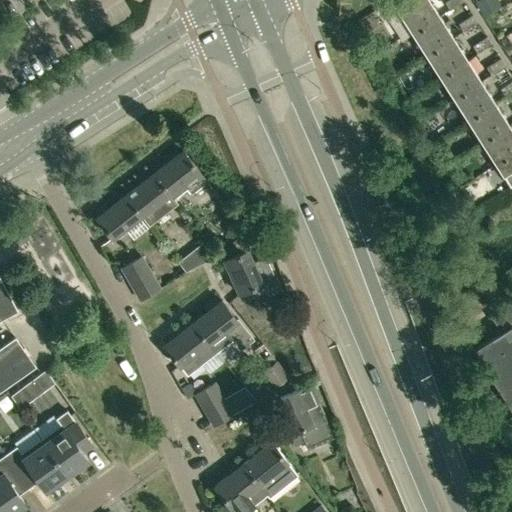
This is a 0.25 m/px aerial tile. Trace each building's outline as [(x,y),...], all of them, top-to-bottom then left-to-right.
[(428,0),(391,0),(412,33),(439,16),(428,0)] [(463,0),(447,0),(444,2),(449,9),(464,0),(463,0)] [(497,0),(479,0),(476,2),(486,17),(502,7),(497,0)] [(473,15),(458,24),(463,31),(477,22),(473,15)] [(439,16),(412,33),(426,55),(453,38),(439,16)] [(486,36),(472,45),(477,53),(491,44),(486,36)] [(453,38),(426,55),(440,77),(467,59),(453,38)] [(500,58),(486,67),(491,75),(505,66),(500,58)] [(467,59),(440,77),(454,99),(481,81),(467,59)] [(481,81),(454,99),(467,120),(495,103),(481,81)] [(511,81),(500,89),(505,97),(511,91),(511,81)] [(495,103),(467,120),(481,142),(509,125),(495,103)] [(511,130),(509,125),(481,142),(495,164),(511,152),(511,130)] [(183,150),(155,173),(174,197),(187,187),(192,193),(207,181),(183,150)] [(511,152),(495,164),(509,186),(511,184),(511,152)] [(155,173),(126,194),(141,214),(141,213),(149,223),(177,201),(174,197),(155,173)] [(106,203),(96,211),(99,216),(97,218),(112,236),(141,214),(126,194),(110,208),(106,203)] [(194,268),(216,256),(208,244),(205,240),(182,258),(178,262),(186,272),(194,268)] [(253,261),(247,248),(224,259),(240,293),(263,282),(275,276),(265,255),(253,261)] [(142,255),(122,267),(128,277),(148,265),(142,255)] [(170,264),(169,263),(168,263),(157,270),(162,278),(164,281),(165,281),(166,280),(173,276),(176,273),(175,272),(170,264)] [(128,277),(134,288),(154,276),(148,265),(128,277)] [(154,276),(134,288),(140,299),(160,287),(154,276)] [(0,318),(17,310),(0,277),(0,318)] [(210,309),(193,322),(208,342),(215,351),(232,339),(240,349),(254,339),(238,318),(237,318),(222,300),(220,302),(216,297),(206,305),(210,309)] [(511,304),(492,318),(501,331),(474,348),(511,408),(511,304)] [(208,342),(193,322),(177,334),(173,330),(163,338),(167,342),(164,344),(179,364),(187,374),(215,351),(208,342)] [(0,347),(0,391),(36,366),(15,337),(0,347)] [(266,373),(277,386),(286,377),(293,371),(283,360),(281,357),(280,357),(279,355),(269,365),(268,365),(263,370),(266,373)] [(216,381),(196,392),(202,403),(222,392),(216,381)] [(334,437),(325,417),(326,417),(310,383),(274,399),(290,433),(300,429),(308,448),(334,437)] [(236,411),(255,400),(254,399),(246,385),(227,396),(236,411)] [(12,396),(19,406),(29,399),(22,389),(12,396)] [(222,392),(202,403),(207,413),(228,402),(222,392)] [(228,402),(207,413),(214,424),(234,413),(228,402)] [(41,438),(67,475),(74,469),(76,472),(87,465),(85,462),(88,460),(81,451),(91,444),(67,410),(56,418),(60,424),(41,438)] [(59,480),(67,475),(41,438),(21,452),(16,446),(5,454),(29,487),(39,480),(46,490),(49,488),(51,491),(61,483),(59,480)] [(272,440),(243,463),(259,483),(267,494),(270,497),(298,474),(296,471),(272,440)] [(19,494),(29,487),(5,454),(0,457),(0,511),(20,511),(25,509),(23,506),(26,504),(19,494)] [(243,463),(215,486),(228,502),(221,508),(224,511),(237,511),(239,511),(244,511),(267,494),(243,463)]
